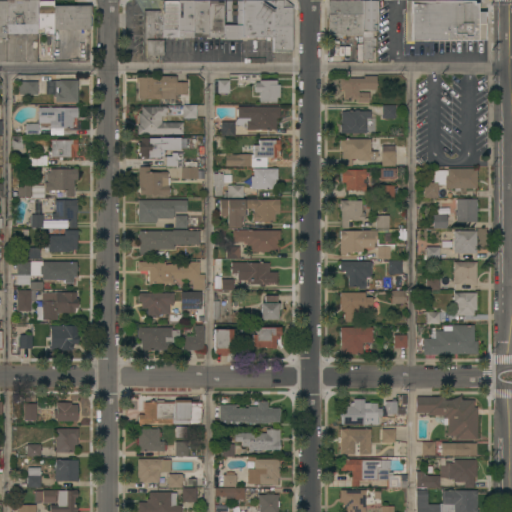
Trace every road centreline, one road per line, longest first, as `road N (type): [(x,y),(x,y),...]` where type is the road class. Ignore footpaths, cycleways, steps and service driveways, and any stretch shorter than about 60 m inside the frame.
road 1 (residential): [(313,511),(308,0)]
road 2 (residential): [(110,511),(108,0)]
road 3 (residential): [(511,379),(0,378)]
